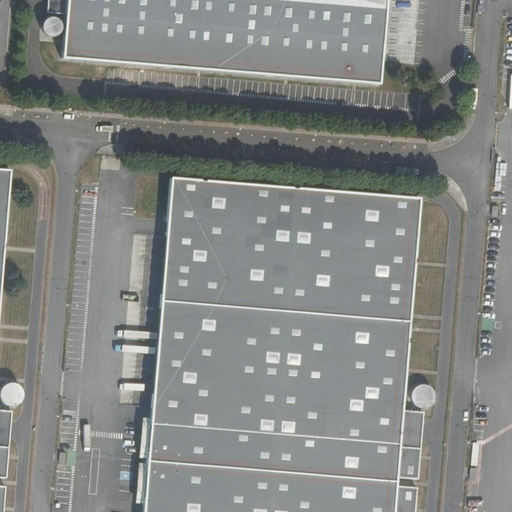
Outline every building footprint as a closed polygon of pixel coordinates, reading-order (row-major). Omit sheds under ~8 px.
[(65,0),(62,56),(383,82),(392,0),(65,0)] [(46,17),(42,34),(58,37),(61,21),(46,17)] [(0,433),(0,341),(14,184),(0,182),(0,511),(6,511),(7,511),(0,510),(0,501),(8,503),(13,435),(0,433)] [(173,182),(147,511),(413,511),(415,492),(394,491),(394,483),(416,484),(422,416),(400,415),(417,201),(173,182)] [(431,407),(432,404),(433,401),(432,399),(432,396),(430,393),(427,391),(425,389),(421,389),(418,389),(415,390),(413,392),(410,394),(409,397),(408,400),(409,403),(410,407),(412,409),(414,411),(417,412),(420,413),(424,412),(427,411),(429,409),(431,407)] [(23,424),(24,421),(25,418),(24,415),(23,412),(21,410),(19,408),(16,406),(13,406),(9,406),(6,407),(3,409),(1,411),(0,414),(0,422),(1,425),(4,428),(6,429),(9,430),(13,431),(16,430),(19,429),(21,427),(23,424)]
